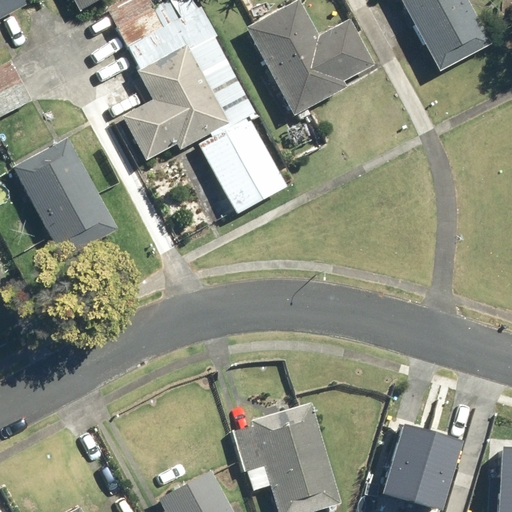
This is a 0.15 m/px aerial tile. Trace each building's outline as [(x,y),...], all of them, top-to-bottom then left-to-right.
[(0,0),(0,23),(2,23),(0,19),(0,18),(29,4),(26,0),(0,0)] [(76,0),(82,9),(98,0),(76,0)] [(150,0),(124,0),(108,8),(141,68),(138,69),(154,99),(123,115),(148,160),(178,144),(181,150),(198,141),(238,213),(289,186),(253,119),(259,116),(216,37),(218,36),(202,6),(179,18),(169,0),(166,0),(155,7),(150,0)] [(301,0),(295,0),(247,26),(295,114),(348,85),(345,81),(376,64),(351,18),(320,34),(301,0)] [(469,0),(403,0),(441,70),(492,43),(469,0)] [(8,58),(0,62),(0,117),(31,100),(8,58)] [(119,227),(69,136),(16,165),(66,256),(119,227)] [(0,253),(8,248),(0,234),(0,253)] [(310,511),(342,503),(313,400),(253,417),(255,424),(234,430),(245,471),(248,470),(254,489),(272,484),(280,511),(310,511)] [(398,423),(377,494),(408,503),(429,432),(398,423)] [(429,432),(408,503),(437,511),(439,511),(461,441),(429,432)] [(488,474),(486,511),(511,511),(511,447),(495,447),(493,475),(488,474)] [(235,511),(213,469),(159,497),(166,510),(163,511),(85,511),(82,506),(70,511),(235,511)]
